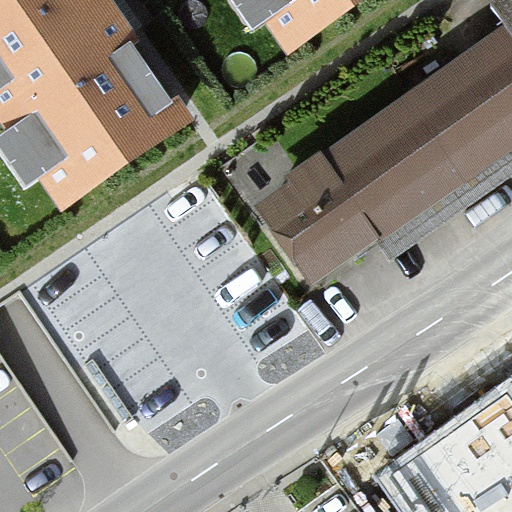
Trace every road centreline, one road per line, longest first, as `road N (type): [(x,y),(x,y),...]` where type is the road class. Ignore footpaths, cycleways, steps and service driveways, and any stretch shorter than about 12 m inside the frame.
road 1 (secondary): [(511,265),(150,511)]
road 2 (unknown): [(265,433),(154,261),(105,228)]
